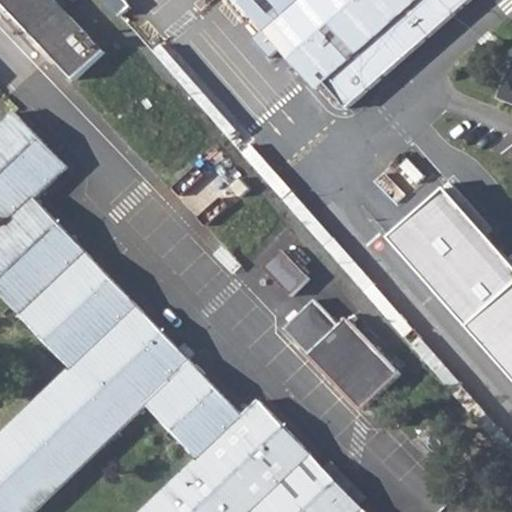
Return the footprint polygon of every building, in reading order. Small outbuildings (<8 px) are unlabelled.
[(0,0),(75,80),(104,51),(56,0),(0,0)] [(124,0),(108,0),(123,17),(131,8),(124,0)] [(237,0),(318,91),(325,84),(348,110),(472,0),(237,0)] [(0,511),(366,511),(261,401),(245,415),(38,198),(70,168),(15,111),(0,126),(0,511)] [(511,259),(450,191),(391,242),(511,377),(511,259)] [(262,230),(240,250),(249,259),(271,238),(262,230)] [(323,267),(297,236),(265,267),(293,296),(323,267)] [(286,329),(350,395),(365,411),(401,375),(389,362),(348,320),(341,326),(315,300),(286,329)] [(403,411),(396,417),(404,426),(411,419),(403,411)]
